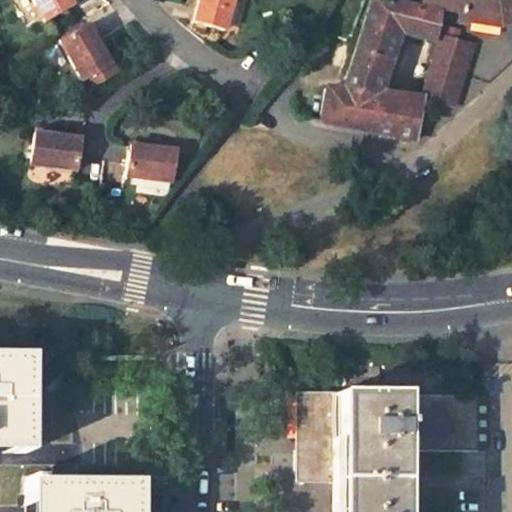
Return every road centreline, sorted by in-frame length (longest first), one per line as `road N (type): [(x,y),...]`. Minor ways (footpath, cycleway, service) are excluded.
road 1 (tertiary): [(201,291),(379,308),(511,294)]
road 2 (tertiary): [(201,291),(196,511)]
road 3 (tertiary): [(0,256),(201,291)]
